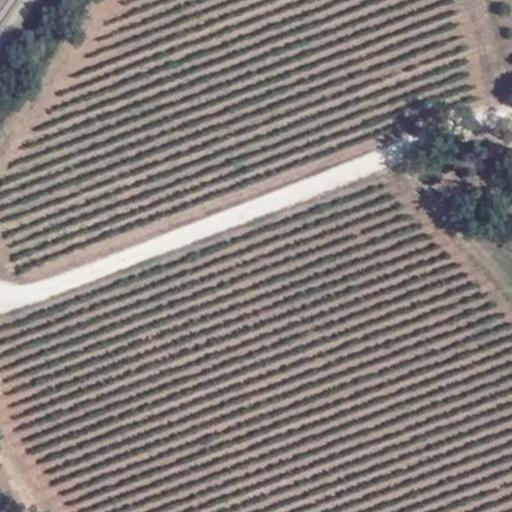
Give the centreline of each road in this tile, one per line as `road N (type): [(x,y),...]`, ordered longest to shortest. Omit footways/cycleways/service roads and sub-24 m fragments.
road 1 (track): [(0,161),(109,0)]
road 2 (track): [(0,402),(65,511)]
